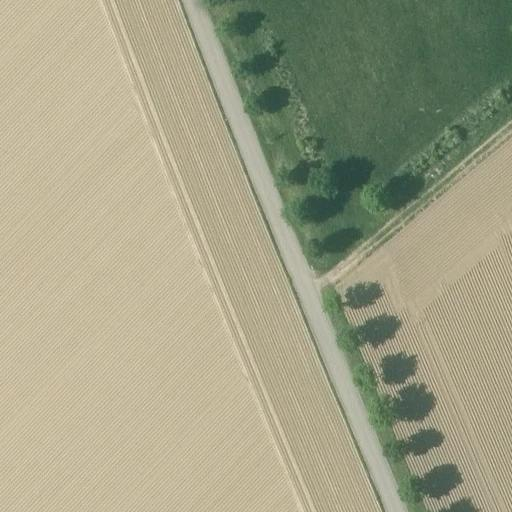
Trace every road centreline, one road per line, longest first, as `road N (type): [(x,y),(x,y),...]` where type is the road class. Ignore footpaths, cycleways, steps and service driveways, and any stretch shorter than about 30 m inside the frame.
road 1 (tertiary): [(194,0),(397,511)]
road 2 (track): [(511,131),(309,299)]
